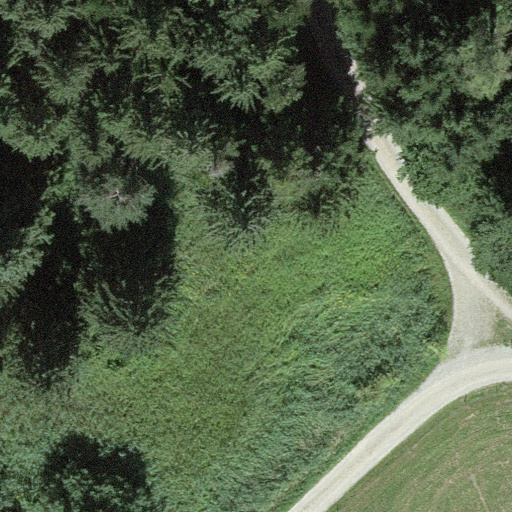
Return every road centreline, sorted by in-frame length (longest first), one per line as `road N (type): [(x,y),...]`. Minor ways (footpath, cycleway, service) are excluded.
road 1 (track): [(328,0),(354,85),(448,247),(511,309)]
road 2 (track): [(312,511),(438,395),(481,373),(511,371)]
road 3 (track): [(438,395),(458,359),(462,328),(448,247)]
